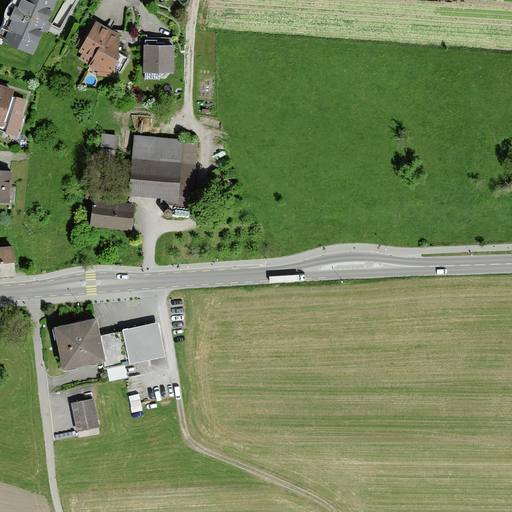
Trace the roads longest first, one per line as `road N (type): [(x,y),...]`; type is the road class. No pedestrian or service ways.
road 1 (tertiary): [(511,262),(369,264),(0,292)]
road 2 (track): [(333,511),(189,439),(156,280)]
road 3 (track): [(151,280),(154,230),(197,221),(201,211),(207,146),(188,122),(197,0)]
